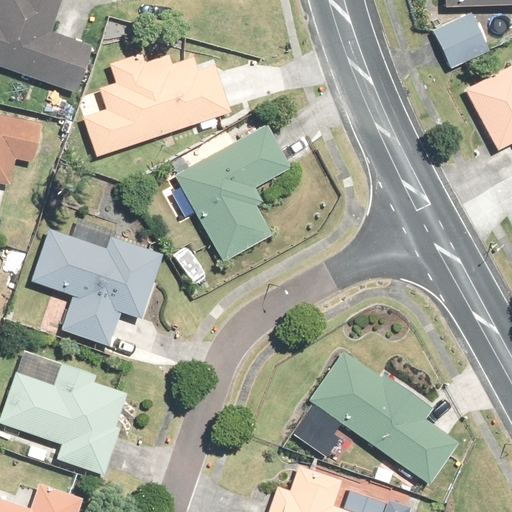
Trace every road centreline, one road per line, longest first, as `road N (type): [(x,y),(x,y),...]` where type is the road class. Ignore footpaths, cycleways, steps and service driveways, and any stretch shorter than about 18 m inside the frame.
road 1 (residential): [(169,511),(222,360),(240,333),(271,306),(435,226)]
road 2 (residential): [(336,0),(372,99),(435,226)]
road 3 (residential): [(435,226),(511,363)]
